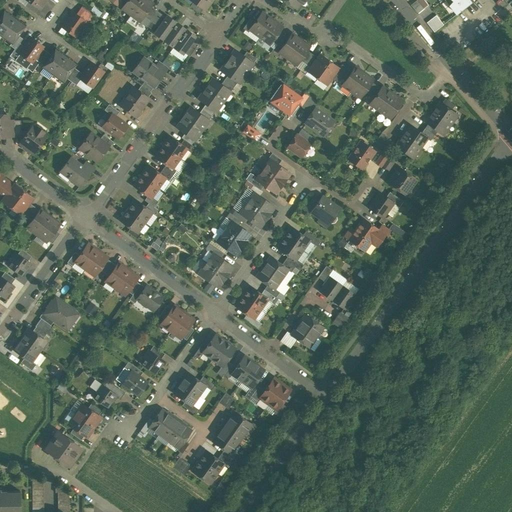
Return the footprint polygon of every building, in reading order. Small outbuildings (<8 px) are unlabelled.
[(46,0),(25,0),(28,1),(38,8),(39,10),(46,0)] [(128,0),(126,3),(121,9),(130,15),(141,0),(128,0)] [(148,0),(141,0),(130,15),(139,22),(143,16),(150,6),(153,3),(148,0)] [(212,2),(209,0),(190,0),(193,2),(203,9),(205,10),(212,2)] [(282,0),(296,9),(302,0),(305,0),(306,0),(282,0)] [(424,0),(417,0),(424,9),(429,5),(424,0)] [(446,0),(458,14),(475,0),(446,0)] [(38,8),(28,1),(24,6),(34,13),(38,8)] [(203,9),(193,2),(189,7),(199,14),(203,9)] [(150,6),(143,16),(148,20),(155,10),(150,6)] [(90,15),(80,8),(76,15),(86,22),(90,15)] [(155,10),(148,20),(153,23),(160,13),(155,10)] [(5,11),(0,18),(0,35),(1,36),(15,18),(5,11)] [(76,15),(72,12),(61,27),(75,37),(86,22),(76,15)] [(254,22),(249,30),(259,37),(272,19),(262,12),(254,22)] [(160,13),(153,23),(158,27),(165,17),(160,13)] [(158,27),(153,33),(163,40),(176,23),(166,15),(158,27)] [(436,15),(427,23),(434,32),(444,25),(442,22),(436,15)] [(15,18),(1,36),(11,43),(17,35),(25,25),(15,18)] [(249,19),(242,29),(248,32),(249,30),(254,22),(249,19)] [(272,19),(259,37),(269,44),(271,41),(279,31),(282,27),(272,19)] [(176,23),(163,40),(173,47),(186,30),(176,23)] [(186,30),(173,47),(183,55),(184,53),(191,43),(196,37),(186,30)] [(279,31),(271,41),(276,45),(283,35),(279,31)] [(281,48),(278,52),(287,59),(301,40),(292,34),(281,48)] [(17,35),(11,43),(9,45),(15,49),(19,43),(22,39),(17,35)] [(283,35),(276,45),(281,48),(288,39),(283,35)] [(43,47),(30,38),(24,46),(19,53),(20,54),(32,62),(34,59),(42,48),(43,47)] [(301,40),(287,59),(296,65),(299,60),(306,50),(309,46),(301,40)] [(15,49),(11,54),(17,58),(20,54),(19,53),(24,46),(19,43),(15,49)] [(191,43),(184,53),(189,56),(196,47),(191,43)] [(47,52),(42,48),(34,59),(39,62),(47,52)] [(44,66),(43,68),(53,75),(66,56),(56,49),(52,56),(44,66)] [(243,56),(234,50),(227,60),(245,73),(252,63),(243,56)] [(306,50),(299,60),(304,64),(311,54),(306,50)] [(47,52),(39,62),(44,66),(52,56),(47,52)] [(256,59),(246,52),(243,56),(252,63),(256,59)] [(309,67),(306,71),(316,78),(329,61),(319,53),(316,57),(309,67)] [(311,54),(304,64),(309,67),(316,57),(311,54)] [(76,63),(66,56),(53,75),(62,82),(73,67),(76,63)] [(155,66),(143,57),(135,69),(142,75),(140,78),(144,81),(153,87),(164,73),(155,66)] [(245,73),(227,60),(220,70),(227,75),(237,82),(239,83),(245,73)] [(167,68),(158,61),(155,66),(164,73),(167,68)] [(329,61),(316,78),(326,86),(335,74),(339,68),(329,61)] [(103,72),(91,63),(82,74),(79,78),(80,79),(92,87),(103,72)] [(342,64),(339,68),(335,74),(340,78),(347,68),(342,64)] [(73,67),(65,78),(70,81),(78,71),(73,67)] [(344,81),(342,85),(350,91),(364,73),(355,67),(344,81)] [(351,72),(347,68),(340,78),(344,81),(351,72)] [(78,71),(70,81),(76,85),(80,79),(79,78),(82,74),(78,71)] [(364,73),(350,91),(359,98),(364,91),(371,82),(373,79),(364,73)] [(237,82),(227,75),(224,80),(233,87),(237,82)] [(220,85),(212,79),(205,89),(223,101),(230,92),(220,85)] [(233,87),(224,80),(220,85),(230,92),(233,87)] [(153,87),(144,81),(141,86),(150,92),(153,87)] [(371,82),(364,91),(369,95),(376,85),(371,82)] [(300,97),(282,85),(271,101),(288,114),(296,103),(300,98),(300,97)] [(376,85),(369,95),(374,98),(381,89),(376,85)] [(150,92),(141,86),(137,90),(147,98),(151,93),(150,92)] [(374,98),(369,104),(380,111),(392,93),(382,86),(374,98)] [(133,87),(125,98),(127,100),(121,106),(135,117),(149,99),(147,98),(137,90),(133,87)] [(223,101),(205,89),(198,98),(205,104),(215,111),(216,111),(223,101)] [(303,92),(300,97),(300,98),(296,103),(301,107),(309,96),(303,92)] [(392,93),(380,111),(390,119),(402,101),(392,93)] [(309,96),(301,107),(311,113),(315,108),(319,103),(309,96)] [(455,105),(446,99),(442,103),(452,110),(455,105)] [(442,103),(441,102),(433,112),(451,125),(458,115),(452,110),(442,103)] [(108,104),(104,110),(111,115),(112,114),(115,117),(119,112),(108,104)] [(215,111),(205,104),(202,109),(212,115),(215,111)] [(199,113),(190,108),(183,117),(201,130),(208,120),(199,113)] [(315,108),(311,113),(310,115),(311,116),(305,124),(321,135),(324,134),(332,123),(332,119),(315,108)] [(212,115),(202,109),(199,113),(208,120),(212,115)] [(451,125),(433,112),(426,122),(428,123),(437,130),(444,135),(451,125)] [(115,117),(112,114),(111,115),(102,127),(118,138),(127,126),(115,117)] [(201,130),(183,117),(176,127),(185,133),(194,140),(201,130)] [(437,130),(428,123),(424,128),(434,135),(437,130)] [(260,135),(247,125),(242,132),(255,141),(260,135)] [(421,133),(409,125),(402,135),(420,148),(427,138),(421,133)] [(32,126),(19,144),(33,154),(46,136),(32,126)] [(434,135),(424,128),(421,133),(427,138),(430,141),(434,135)] [(100,139),(91,133),(80,147),(87,152),(86,154),(97,162),(108,147),(108,146),(100,139)] [(194,140),(185,133),(181,138),(183,139),(191,145),(194,140)] [(381,133),(374,143),(379,146),(386,137),(381,133)] [(113,142),(103,135),(100,139),(108,146),(108,147),(109,148),(113,142)] [(296,135),(287,147),(291,150),(290,151),(296,155),(297,154),(301,157),(309,145),(296,135)] [(420,148),(402,135),(395,145),(413,158),(420,148)] [(180,144),(169,137),(162,147),(179,159),(186,150),(186,149),(180,144)] [(386,137),(379,146),(384,150),(391,140),(386,137)] [(191,145),(183,139),(180,144),(186,149),(186,150),(189,152),(193,146),(191,145)] [(375,151),(361,141),(347,160),(361,170),(367,162),(369,159),(375,151)] [(179,159),(162,147),(155,156),(166,164),(172,168),(173,168),(179,159)] [(281,160),(271,153),(268,158),(270,160),(270,159),(278,165),(281,160)] [(390,155),(382,166),(388,170),(396,159),(390,155)] [(82,166),(71,157),(62,169),(69,175),(67,178),(80,187),(90,173),(91,172),(82,166)] [(278,165),(270,159),(270,160),(263,170),(282,183),(290,173),(278,165)] [(95,168),(86,161),(82,166),(91,172),(90,173),(91,173),(95,168)] [(172,168),(166,164),(162,169),(172,176),(176,170),(173,168),(172,168)] [(159,173),(148,166),(141,176),(158,188),(165,178),(159,173)] [(416,180),(398,167),(388,182),(404,194),(408,188),(410,189),(416,180)] [(172,176),(162,169),(159,173),(165,178),(168,181),(172,176)] [(282,183),(263,170),(256,179),(264,185),(275,193),(282,183)] [(158,188),(141,176),(134,185),(148,195),(151,198),(151,197),(158,188)] [(264,185),(256,179),(254,177),(250,183),(253,185),(260,190),(264,185)] [(7,182),(0,191),(0,192),(4,196),(12,185),(7,182)] [(4,196),(1,200),(11,208),(24,190),(14,183),(12,185),(4,196)] [(260,190),(253,185),(249,190),(255,193),(259,196),(262,192),(260,190)] [(24,190),(11,208),(21,216),(22,214),(30,204),(34,198),(24,190)] [(403,201),(389,192),(386,197),(393,203),(398,207),(403,201)] [(259,196),(255,193),(247,203),(267,217),(274,207),(259,196)] [(379,193),(368,208),(382,217),(393,203),(386,197),(379,193)] [(158,202),(151,197),(151,198),(148,195),(144,200),(148,203),(154,207),(158,202)] [(313,197),(303,210),(310,215),(311,212),(318,201),(313,197)] [(339,209),(322,197),(318,201),(311,212),(321,219),(323,217),(330,222),(330,223),(334,222),(336,219),(335,216),(334,215),(339,209)] [(145,208),(135,200),(127,210),(144,222),(151,213),(145,208)] [(154,207),(148,203),(145,208),(151,213),(154,215),(158,210),(154,207)] [(267,217),(247,203),(240,213),(247,218),(260,227),(267,217)] [(30,204),(22,214),(27,218),(34,207),(30,204)] [(34,207),(27,218),(31,221),(39,211),(34,207)] [(31,221),(27,227),(36,235),(50,216),(40,209),(39,211),(31,221)] [(144,222),(127,210),(120,220),(131,227),(137,232),(144,222)] [(240,213),(236,210),(235,210),(232,215),(241,221),(243,223),(247,218),(240,213)] [(229,213),(225,218),(230,221),(237,226),(241,221),(232,215),(229,213)] [(50,216),(36,235),(46,242),(47,241),(55,230),(60,224),(50,216)] [(361,225),(359,224),(354,231),(348,240),(364,251),(369,243),(373,240),(379,244),(385,235),(386,235),(378,229),(365,220),(361,225)] [(237,226),(230,221),(223,231),(243,245),(250,235),(237,226)] [(391,231),(382,224),(378,229),(386,235),(385,235),(387,236),(391,231)] [(137,232),(131,227),(127,232),(137,239),(141,234),(137,232)] [(354,231),(350,227),(343,236),(348,240),(354,231)] [(302,236),(291,228),(284,238),(302,250),(309,241),(302,236)] [(55,230),(47,241),(52,244),(60,234),(55,230)] [(243,245),(223,231),(216,241),(236,255),(243,245)] [(320,241),(306,231),(302,236),(309,241),(316,247),(320,241)] [(302,250),(284,238),(277,248),(288,255),(295,260),(302,250)] [(153,242),(150,246),(156,250),(159,246),(153,242)] [(79,255),(75,262),(84,269),(98,250),(88,243),(79,255)] [(224,254),(209,243),(205,248),(213,254),(213,253),(220,259),(224,254)] [(31,256),(21,249),(18,254),(28,261),(31,256)] [(98,250),(84,269),(94,276),(99,270),(107,259),(108,257),(98,250)] [(18,254),(16,252),(10,260),(12,262),(8,267),(21,276),(28,266),(29,267),(31,264),(28,261),(18,254)] [(75,252),(67,262),(72,266),(75,262),(79,255),(75,252)] [(213,254),(206,264),(225,277),(232,267),(220,259),(213,253),(213,254)] [(295,260),(288,255),(285,260),(295,267),(299,270),(303,265),(295,260)] [(281,265),(270,257),(263,267),(281,279),(287,270),(288,270),(281,265)] [(107,259),(99,270),(104,273),(111,262),(107,259)] [(295,267),(285,260),(281,265),(288,270),(287,270),(291,273),(295,267)] [(111,262),(104,273),(108,277),(116,266),(111,262)] [(108,277),(105,281),(115,288),(128,270),(118,263),(108,277)] [(206,264),(198,273),(218,287),(225,277),(206,264)] [(326,266),(318,277),(324,282),(332,270),(326,266)] [(281,279),(263,267),(256,277),(267,285),(274,289),(281,279)] [(128,270),(115,288),(125,295),(127,292),(135,281),(138,277),(128,270)] [(15,279),(5,272),(1,277),(11,284),(15,279)] [(0,276),(0,295),(4,299),(11,289),(12,290),(14,287),(11,284),(1,277),(0,276)] [(330,277),(320,291),(332,300),(342,286),(330,277)] [(135,281),(127,292),(132,295),(140,284),(135,281)] [(132,295),(129,299),(134,303),(137,299),(145,288),(140,284),(132,295)] [(274,289),(267,285),(264,289),(275,298),(279,293),(274,289)] [(145,288),(137,299),(142,303),(142,305),(146,307),(148,307),(153,310),(162,298),(146,286),(145,288)] [(260,294),(249,286),(242,296),(260,309),(267,300),(267,299),(260,294)] [(354,295),(342,286),(332,300),(344,309),(354,295)] [(275,298),(264,289),(260,294),(267,299),(267,300),(271,303),(275,298)] [(260,309),(242,296),(235,306),(246,314),(253,319),(254,318),(260,309)] [(45,313),(44,314),(54,321),(64,328),(70,320),(72,322),(78,314),(56,298),(45,313)] [(89,302),(85,311),(93,314),(97,305),(89,302)] [(166,305),(159,316),(164,319),(171,309),(166,305)] [(164,319),(160,324),(170,331),(184,313),(174,306),(164,319)] [(54,321),(44,314),(45,313),(43,312),(39,317),(41,318),(50,326),(54,321)] [(349,319),(339,312),(336,317),(345,324),(349,319)] [(184,313),(170,331),(180,338),(181,337),(189,326),(193,320),(184,313)] [(253,319),(246,314),(243,318),(258,329),(261,324),(254,318),(253,319)] [(322,328),(305,315),(298,325),(316,337),(322,328)] [(345,324),(336,317),(332,322),(342,329),(345,324)] [(50,326),(41,318),(35,326),(35,327),(36,326),(46,334),(49,337),(55,329),(50,326)] [(316,337),(298,325),(291,335),(309,347),(316,337)] [(46,334),(36,326),(35,327),(32,332),(42,339),(46,334)] [(189,326),(181,337),(186,340),(194,330),(189,326)] [(32,332),(28,329),(21,339),(38,352),(46,342),(42,339),(32,332)] [(207,346),(202,352),(203,353),(212,359),(225,341),(215,334),(207,346)] [(38,352),(21,339),(13,349),(24,357),(31,362),(38,352)] [(225,341),(212,359),(221,366),(222,366),(226,360),(235,348),(225,341)] [(203,343),(193,356),(198,359),(203,353),(202,352),(207,346),(203,343)] [(164,354),(153,346),(150,350),(161,359),(164,354)] [(150,350),(149,350),(143,358),(145,359),(142,364),(154,373),(161,363),(162,364),(164,361),(161,359),(150,350)] [(236,367),(231,374),(232,374),(241,381),(254,363),(244,356),(236,367)] [(31,362),(24,357),(20,363),(31,370),(36,365),(31,362)] [(226,360),(222,366),(221,366),(216,373),(222,377),(224,374),(231,364),(226,360)] [(254,363),(241,381),(250,388),(251,388),(254,384),(263,370),(254,363)] [(143,372),(131,364),(127,370),(130,372),(131,371),(139,377),(143,372)] [(231,364),(224,374),(229,378),(232,374),(231,374),(236,367),(231,364)] [(139,377),(131,371),(130,372),(127,370),(124,368),(115,379),(137,395),(146,382),(139,377)] [(199,381),(188,373),(181,383),(198,396),(205,386),(199,381)] [(215,385),(202,376),(199,381),(205,386),(211,390),(215,385)] [(264,391),(259,398),(260,398),(268,404),(282,384),(273,378),(264,391)] [(124,393),(107,381),(104,386),(117,395),(116,395),(120,398),(124,393)] [(198,396),(181,383),(174,393),(185,401),(192,405),(198,396)] [(104,386),(101,384),(95,392),(98,393),(94,398),(107,407),(114,397),(115,398),(116,395),(117,395),(104,386)] [(254,384),(251,388),(250,388),(244,396),(249,400),(252,397),(259,387),(254,384)] [(282,384),(268,404),(275,409),(276,409),(281,403),(290,390),(282,384)] [(264,391),(259,387),(252,397),(258,401),(260,398),(259,398),(264,391)] [(225,393),(218,402),(223,406),(230,396),(225,393)] [(230,396),(223,406),(228,409),(235,400),(230,396)] [(192,405),(185,401),(182,406),(194,414),(198,409),(192,405)] [(102,411),(91,403),(87,408),(98,416),(102,411)] [(281,403),(276,409),(275,409),(273,412),(279,417),(286,407),(281,403)] [(87,408),(82,404),(75,414),(94,427),(101,418),(98,416),(87,408)] [(154,421),(149,427),(159,434),(171,417),(161,410),(154,421)] [(251,424),(233,412),(227,422),(244,434),(251,424)] [(94,427),(75,414),(68,424),(74,428),(84,435),(87,437),(94,427)] [(149,417),(140,431),(145,434),(149,427),(154,421),(149,417)] [(171,417),(159,434),(168,441),(181,424),(171,417)] [(244,434),(227,422),(220,432),(237,444),(244,434)] [(181,424),(168,441),(178,448),(184,440),(191,431),(181,424)] [(84,435),(74,428),(70,433),(81,440),(84,435)] [(82,449),(58,431),(45,449),(69,467),(82,449)] [(237,444),(220,432),(213,441),(224,449),(230,454),(230,453),(237,444)] [(184,440),(178,448),(176,450),(182,454),(189,444),(184,440)] [(230,454),(224,449),(221,454),(230,461),(234,456),(230,453),(230,454)] [(217,459),(206,451),(199,461),(217,474),(223,464),(224,464),(217,459)] [(230,461),(221,454),(217,459),(224,464),(223,464),(226,467),(230,461)] [(179,457),(172,467),(177,471),(184,461),(179,457)] [(184,461),(177,471),(182,474),(189,464),(184,461)] [(217,474),(199,461),(192,471),(210,483),(217,474)] [(43,511),(43,478),(32,478),(32,511),(43,511)] [(19,511),(20,491),(6,491),(6,490),(1,490),(1,489),(0,488),(0,511),(19,511)] [(66,492),(57,493),(57,511),(69,511),(69,492),(66,492)]
